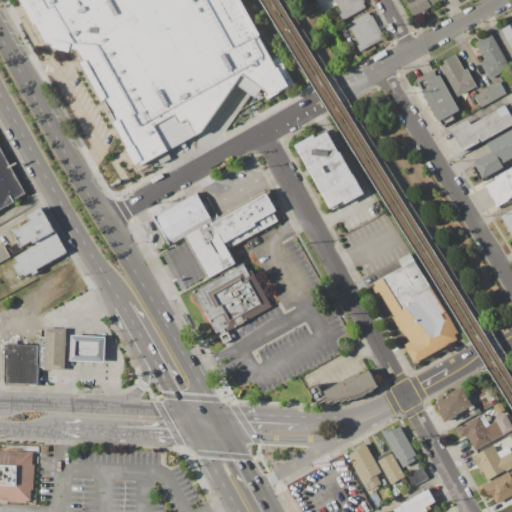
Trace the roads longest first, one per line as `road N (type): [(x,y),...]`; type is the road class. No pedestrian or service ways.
road 1 (residential): [(104,221),(504,0)]
road 2 (residential): [(470,511),(264,133)]
road 3 (primary): [(199,381),(0,30)]
road 4 (residential): [(511,284),(380,70)]
road 5 (primary): [(0,89),(122,302)]
road 6 (tertiary): [(64,432),(199,438)]
